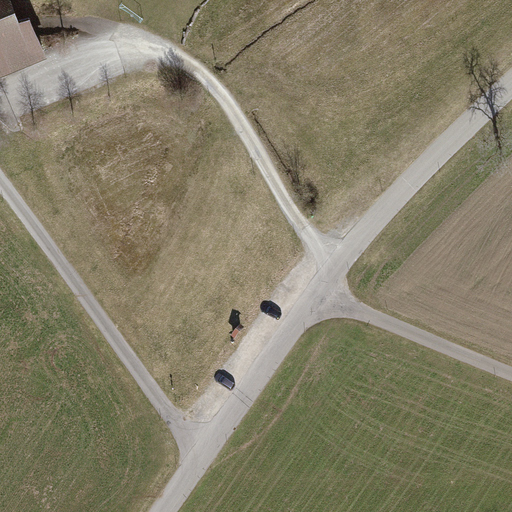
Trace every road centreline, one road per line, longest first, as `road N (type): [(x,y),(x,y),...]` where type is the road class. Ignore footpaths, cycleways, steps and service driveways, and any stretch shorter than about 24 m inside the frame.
road 1 (tertiary): [(511,95),(329,273),(164,511)]
road 2 (track): [(0,182),(205,452)]
road 3 (track): [(329,273),(348,302),(379,319),(511,373)]
